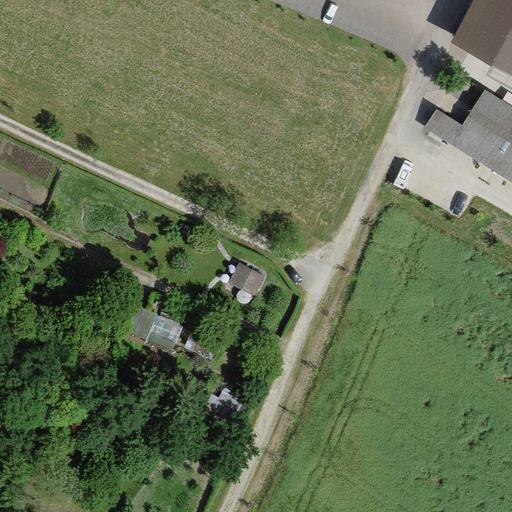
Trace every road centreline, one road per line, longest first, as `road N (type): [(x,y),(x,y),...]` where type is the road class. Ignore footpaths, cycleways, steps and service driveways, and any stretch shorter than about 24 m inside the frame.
road 1 (track): [(325,271),(0,121)]
road 2 (track): [(465,0),(325,271)]
road 3 (track): [(325,271),(225,511)]
